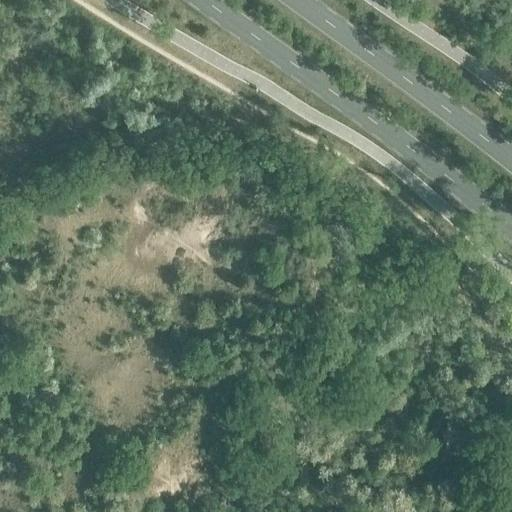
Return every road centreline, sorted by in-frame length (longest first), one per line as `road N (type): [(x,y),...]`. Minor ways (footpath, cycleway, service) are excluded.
road 1 (primary): [(206,0),(511,231)]
road 2 (primary): [(511,160),(297,0)]
